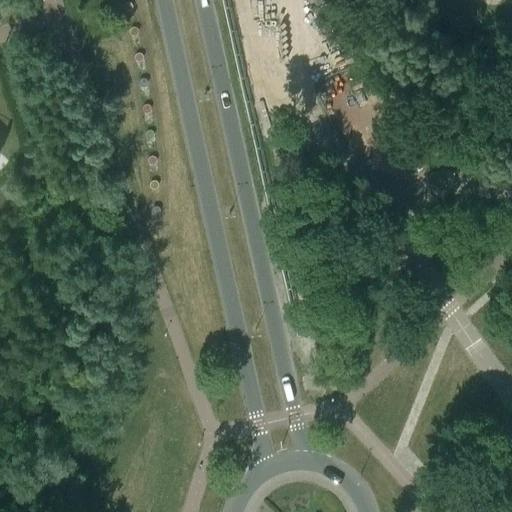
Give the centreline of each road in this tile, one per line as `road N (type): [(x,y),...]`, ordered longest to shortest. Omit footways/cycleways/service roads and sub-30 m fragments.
road 1 (secondary): [(161,0),(263,470)]
road 2 (secondary): [(305,460),(201,0)]
road 3 (unclassified): [(511,391),(410,255),(399,224),(405,196),(426,179),(511,185)]
